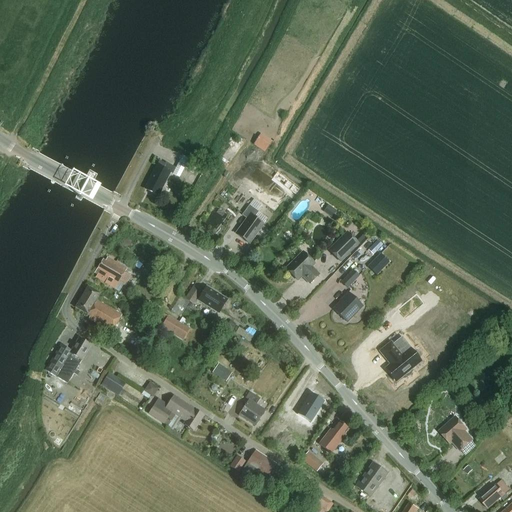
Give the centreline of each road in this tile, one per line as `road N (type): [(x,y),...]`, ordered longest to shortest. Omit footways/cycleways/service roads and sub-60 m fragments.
road 1 (residential): [(355,511),(73,326),(67,305),(120,209)]
road 2 (secondary): [(451,511),(235,277),(120,209)]
road 3 (secondary): [(120,209),(0,139)]
